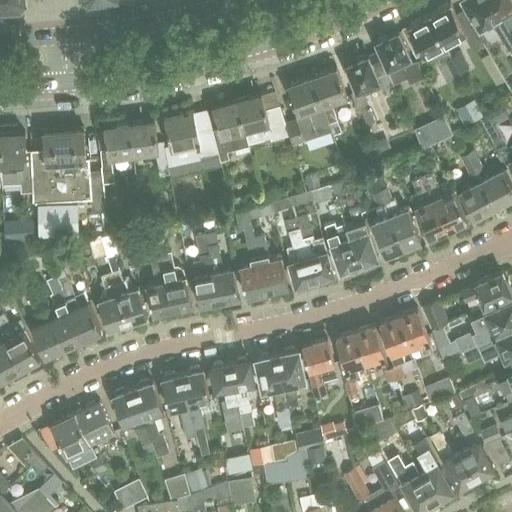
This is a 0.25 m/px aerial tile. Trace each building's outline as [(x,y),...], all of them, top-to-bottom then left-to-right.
[(511,46),(511,29),(493,0),(464,0),(480,25),(490,19),(493,23),(508,49),(511,46)] [(511,0),(493,0),(511,29),(511,7),(511,6),(511,5),(511,0)] [(464,25),(450,1),(429,13),(444,41),(464,31),(466,29),(464,25)] [(461,72),(451,54),(444,41),(429,13),(408,23),(424,52),(435,46),(442,58),(437,61),(447,80),(461,72)] [(466,29),(464,31),(473,48),(484,42),(473,22),(472,21),(464,25),(466,29)] [(424,74),(418,63),(413,65),(412,63),(414,62),(399,28),(389,32),(387,31),(374,37),(379,48),(388,66),(389,70),(394,81),(408,74),(411,80),(424,74)] [(388,66),(379,48),(369,52),(345,62),(356,88),(352,90),(358,104),(365,102),(367,100),(363,91),(382,83),(383,85),(394,81),(389,70),(388,66)] [(451,54),(461,72),(470,67),(460,50),(451,54)] [(313,73),(330,120),(338,117),(333,103),(329,105),(327,100),(347,93),(337,65),(313,73)] [(298,117),(286,121),(289,129),(290,132),(293,140),(332,127),(330,120),(313,73),(288,82),(299,111),(296,112),(298,117)] [(283,111),(268,113),(262,91),(237,97),(245,128),(248,140),(270,134),(271,137),(290,132),(289,129),(286,121),(283,111)] [(249,144),(248,140),(245,128),(237,97),(212,104),(218,127),(212,128),(218,154),(219,155),(227,154),(226,149),(236,147),(249,144)] [(475,97),(456,106),(464,123),(483,113),(475,97)] [(367,108),(361,111),(366,124),(375,121),(369,107),(367,108)] [(169,164),(218,154),(212,128),(209,129),(209,128),(198,130),(194,109),(164,115),(170,146),(166,147),(169,164)] [(161,174),(171,173),(169,164),(166,147),(165,139),(158,140),(155,118),(129,121),(133,152),(156,149),(161,174)] [(109,155),(133,152),(129,121),(103,125),(107,147),(101,148),(104,169),(105,180),(113,180),(109,155)] [(31,148),(31,152),(32,173),(33,190),(33,196),(91,192),(93,210),(107,209),(105,180),(104,169),(88,171),(86,127),(44,129),(45,147),(31,148)] [(33,190),(32,173),(31,152),(28,152),(27,130),(0,131),(1,162),(2,175),(2,181),(22,180),(23,190),(33,190)] [(508,158),(511,165),(511,151),(500,130),(491,135),(498,146),(505,159),(508,158)] [(386,136),(373,141),(377,151),(390,146),(386,136)] [(462,154),(466,164),(478,158),(473,148),(462,154)] [(483,167),(478,158),(466,164),(471,173),(477,170),(483,167)] [(511,194),(511,183),(511,182),(504,166),(481,177),(495,204),(511,194)] [(424,172),(448,227),(456,223),(458,225),(464,222),(464,220),(468,218),(449,176),(437,181),(432,169),(424,172)] [(319,170),(305,174),(308,186),(322,181),(319,170)] [(472,216),(495,204),(481,177),(477,170),(471,173),(468,174),(472,182),(459,188),(467,205),(472,216)] [(440,231),(448,227),(424,172),(412,178),(417,190),(410,193),(423,225),(428,236),(432,234),(434,235),(440,233),(440,231)] [(311,191),(317,210),(327,207),(325,202),(336,199),(331,184),(311,191)] [(391,212),(404,247),(416,243),(417,241),(421,239),(417,227),(409,205),(399,209),(394,197),(393,197),(387,184),(380,187),(391,212)] [(373,219),(381,242),(385,253),(390,251),(391,252),(404,247),(391,212),(380,187),(372,190),(377,204),(376,204),(380,216),(373,219)] [(241,192),(230,195),(232,204),(243,202),(241,192)] [(249,207),(251,216),(273,211),(270,200),(249,205),(249,207)] [(356,221),(346,225),(359,265),(371,261),(370,259),(378,256),(374,244),(360,204),(351,208),(356,221)] [(251,260),(239,262),(247,294),(250,293),(250,295),(260,293),(259,291),(267,289),(255,235),(249,207),(235,210),(239,230),(244,229),(251,260)] [(334,271),(332,264),(327,248),(323,234),(313,237),(305,210),(296,213),(314,277),(322,274),(324,276),(330,274),(331,272),(334,271)] [(288,259),(292,271),(295,282),(298,282),(301,283),(307,281),(308,278),(309,278),(314,277),(296,213),(286,216),(294,242),(286,245),(288,259)] [(33,220),(5,221),(6,241),(34,239),(33,220)] [(359,265),(346,225),(344,221),(336,224),(334,220),(324,223),(336,257),(340,269),(348,266),(349,268),(359,265)] [(129,222),(130,232),(138,230),(137,221),(129,222)] [(157,235),(158,241),(167,239),(163,224),(154,226),(157,235)] [(154,226),(138,230),(130,232),(128,232),(131,242),(157,235),(154,226)] [(209,246),(219,299),(226,297),(227,300),(236,298),(236,296),(239,295),(234,267),(224,269),(220,244),(217,229),(206,231),(209,246)] [(192,259),(194,275),(197,291),(200,302),(203,302),(203,304),(212,302),(212,300),(219,299),(209,246),(206,231),(196,233),(201,257),(192,259)] [(89,237),(95,256),(107,252),(100,233),(89,237)] [(255,235),(267,289),(276,287),(276,289),(286,287),(285,285),(288,284),(281,253),(270,256),(264,233),(255,235)] [(42,239),(19,241),(26,259),(46,251),(42,239)] [(112,271),(129,322),(140,319),(139,316),(147,313),(143,302),(139,286),(127,289),(121,268),(115,251),(107,254),(112,271)] [(192,303),(190,292),(186,274),(185,275),(184,269),(179,265),(175,266),(172,251),(161,253),(173,308),(180,306),(180,309),(190,306),(189,304),(192,303)] [(166,309),(173,308),(161,253),(151,256),(157,281),(147,283),(153,312),(156,311),(157,314),(166,312),(166,309)] [(506,280),(502,269),(460,288),(466,299),(475,295),(479,305),(484,303),(501,297),(511,292),(510,289),(511,288),(511,287),(508,279),(506,280)] [(99,298),(104,315),(108,326),(116,323),(117,326),(129,322),(112,271),(104,274),(110,295),(99,298)] [(77,339),(82,337),(61,289),(55,274),(48,277),(54,292),(52,293),(60,311),(51,315),(63,345),(64,348),(65,347),(77,342),(78,342),(77,339)] [(61,289),(82,337),(87,334),(89,337),(89,336),(102,331),(96,317),(89,299),(84,289),(74,293),(67,276),(60,279),(64,288),(61,289)] [(45,353),(46,356),(58,350),(59,350),(58,347),(63,345),(51,315),(43,297),(41,297),(34,280),(26,284),(41,319),(31,324),(39,342),(44,353),(45,353)] [(448,320),(438,297),(421,304),(431,328),(448,320)] [(460,337),(464,347),(496,333),(495,331),(511,323),(511,298),(474,315),(479,327),(459,336),(460,337)] [(422,317),(418,305),(398,312),(410,345),(419,342),(422,350),(433,346),(422,317)] [(0,314),(0,324),(7,337),(23,365),(26,363),(28,365),(29,365),(41,358),(39,355),(40,355),(22,324),(25,322),(22,316),(11,322),(5,311),(0,314)] [(401,348),(410,345),(398,312),(379,319),(383,332),(393,361),(405,356),(401,348)] [(387,362),(374,321),(355,327),(365,360),(373,357),(376,365),(387,362)] [(365,360),(355,327),(335,334),(339,345),(348,374),(359,371),(357,362),(365,360)] [(511,328),(497,335),(496,333),(464,347),(469,359),(501,345),(510,366),(511,365),(511,328)] [(331,347),(328,336),(312,340),(312,341),(307,342),(306,342),(302,343),(303,346),(303,348),(304,352),(309,368),(307,369),(314,396),(315,395),(326,393),(328,392),(324,378),(338,374),(334,361),(331,347)] [(22,365),(23,365),(7,337),(0,341),(0,364),(5,374),(9,372),(10,375),(11,375),(11,374),(22,368),(23,368),(22,365)] [(301,359),(299,347),(294,348),(294,345),(284,347),(285,350),(277,352),(289,404),(299,402),(294,380),(305,378),(301,359)] [(289,404),(277,352),(269,353),(268,351),(259,353),(260,355),(256,356),(262,386),(274,384),(279,406),(289,404)] [(252,369),(250,357),(247,357),(245,355),(238,356),(237,359),(230,360),(241,411),(251,409),(249,396),(257,394),(254,380),(252,369)] [(213,364),(210,364),(212,376),(214,387),(225,385),(230,412),(241,411),(230,360),(226,361),(223,362),(221,360),(214,361),(213,364)] [(401,363),(393,366),(396,377),(405,374),(401,363)] [(206,377),(203,366),(200,366),(199,364),(190,366),(191,368),(183,370),(198,431),(203,453),(209,451),(203,425),(207,424),(201,399),(210,397),(206,377)] [(399,385),(396,377),(393,366),(384,369),(387,380),(389,379),(392,387),(399,385)] [(509,398),(511,397),(511,369),(485,381),(488,387),(489,390),(503,384),(509,398)] [(165,374),(162,375),(169,406),(181,404),(188,434),(198,431),(183,370),(174,372),(174,370),(165,372),(165,374)] [(163,408),(157,389),(153,378),(150,379),(149,377),(140,380),(140,382),(132,385),(152,439),(154,446),(158,458),(159,463),(164,461),(162,453),(169,450),(162,429),(160,430),(153,412),(163,408)] [(469,384),(457,389),(462,398),(488,387),(485,381),(484,377),(469,384)] [(354,378),(344,381),(348,393),(349,393),(352,403),(360,401),(357,390),(358,390),(354,378)] [(152,439),(132,385),(124,388),(124,386),(115,389),(116,391),(113,392),(117,403),(124,422),(135,418),(144,442),(152,439)] [(419,388),(402,394),(407,407),(424,400),(419,388)] [(463,400),(462,398),(457,389),(451,393),(456,403),(463,400)] [(100,398),(87,404),(51,421),(56,432),(66,452),(115,429),(100,398)] [(422,403),(413,407),(418,419),(427,415),(422,403)] [(411,407),(391,417),(395,426),(415,416),(411,407)] [(487,469),(493,466),(464,410),(456,414),(470,441),(460,446),(477,478),(489,472),(487,469)] [(511,414),(501,419),(505,428),(511,424),(511,414)] [(333,419),(321,423),(325,438),(337,434),(334,422),(333,419)] [(375,420),(366,425),(374,440),(384,435),(375,420)] [(487,440),(499,435),(501,433),(496,422),(480,430),(485,441),(487,440)] [(296,431),(298,448),(301,447),(324,442),(320,425),(296,431)] [(466,484),(477,478),(460,446),(452,451),(440,428),(431,433),(458,485),(464,481),(466,484)] [(30,444),(23,436),(22,435),(11,442),(39,472),(49,464),(30,444)] [(509,456),(499,435),(487,440),(498,462),(509,456)] [(428,465),(419,470),(436,501),(449,494),(448,491),(453,489),(424,437),(415,442),(428,465)] [(294,438),(270,443),(273,458),(285,455),(288,453),(296,448),(294,438)] [(270,443),(269,444),(249,447),(252,463),(253,462),(254,467),(263,463),(262,461),(273,459),(273,458),(270,443)] [(323,444),(307,446),(309,460),(325,458),(323,444)] [(304,463),(301,447),(298,448),(296,448),(288,453),(289,465),(304,463)] [(426,507),(436,501),(419,470),(412,458),(405,462),(399,451),(390,456),(418,508),(425,504),(426,507)] [(101,453),(93,456),(99,469),(107,466),(101,453)] [(239,462),(227,465),(229,476),(251,468),(248,453),(238,455),(239,462)] [(391,490),(400,485),(385,459),(373,466),(384,485),(387,484),(391,490)] [(343,470),(352,486),(357,483),(356,480),(361,477),(354,464),(343,470)] [(202,466),(186,471),(192,489),(210,483),(206,468),(203,469),(202,466)] [(0,493),(2,492),(12,482),(0,469),(0,493)] [(184,471),(165,477),(171,496),(190,491),(184,471)] [(232,502),(256,498),(252,474),(228,478),(232,502)] [(137,476),(112,488),(121,506),(146,494),(137,476)] [(361,477),(356,480),(357,483),(352,486),(359,498),(364,495),(369,492),(361,477)] [(218,504),(232,502),(228,478),(202,487),(204,498),(217,496),(218,504)] [(31,511),(48,496),(38,486),(10,500),(2,492),(0,493),(0,511),(31,511)] [(202,487),(177,496),(179,510),(205,506),(204,498),(202,487)] [(403,511),(392,492),(370,505),(374,511),(403,511)] [(307,494),(312,507),(314,511),(322,511),(316,493),(307,494)] [(314,511),(312,507),(307,494),(300,495),(304,510),(304,511),(314,511)] [(374,511),(370,505),(364,495),(359,498),(354,501),(360,511),(357,511),(374,511)] [(49,511),(56,506),(48,496),(31,511),(49,511)] [(151,499),(137,501),(138,511),(179,511),(179,510),(177,496),(151,499)]
